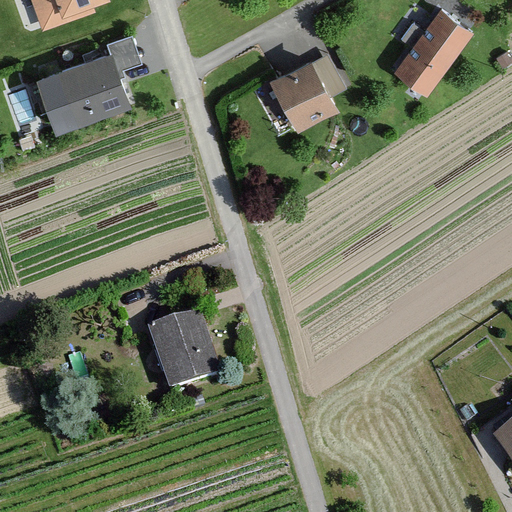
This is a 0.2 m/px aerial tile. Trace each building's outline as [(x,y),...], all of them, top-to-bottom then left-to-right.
[(91,6),(106,0),(29,0),(41,33),(94,13),(91,6)] [(429,94),(474,32),(440,7),(395,69),(429,94)] [(122,73),(142,65),(131,34),(105,44),(108,52),(59,71),(80,127),(134,106),(122,73)] [(301,132),(342,110),(312,55),(271,78),(301,132)] [(147,335),(168,398),(223,380),(203,317),(147,335)] [(511,432),(495,444),(511,467),(511,432)]
